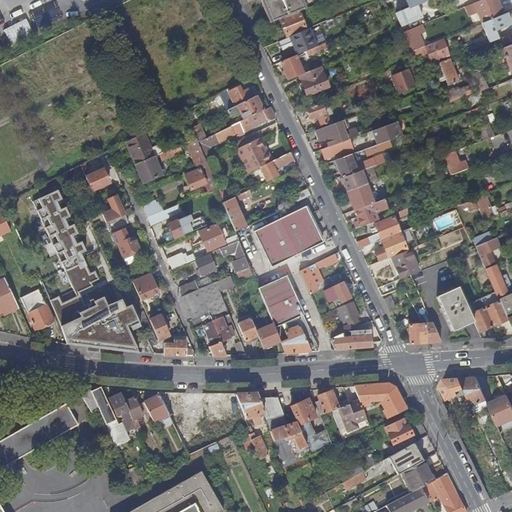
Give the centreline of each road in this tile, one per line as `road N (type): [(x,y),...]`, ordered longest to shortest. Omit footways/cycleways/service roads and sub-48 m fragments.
road 1 (secondary): [(404,364),(202,375),(0,351)]
road 2 (residential): [(232,0),(404,364)]
road 3 (unknown): [(327,369),(288,275),(259,273),(241,235)]
road 4 (residential): [(480,511),(404,364)]
